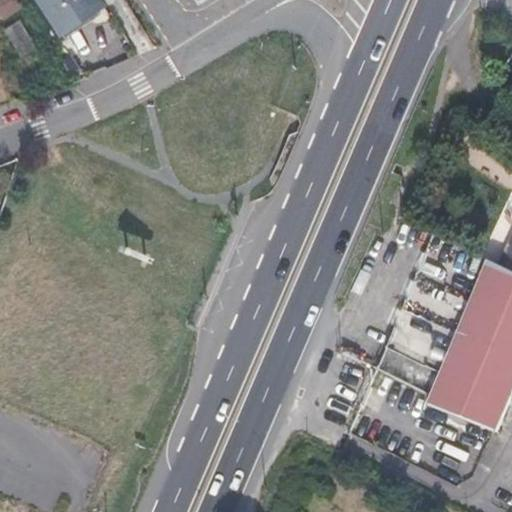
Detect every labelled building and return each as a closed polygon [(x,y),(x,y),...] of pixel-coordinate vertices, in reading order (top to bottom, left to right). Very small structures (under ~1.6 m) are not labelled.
[(0,0),(0,12),(4,19),(26,6),(22,0),(0,0)] [(102,0),(40,0),(64,34),(106,5),(102,0)] [(6,29),(23,56),(38,47),(21,20),(6,29)] [(511,239),(500,266),(511,271),(511,239)] [(511,274),(490,264),(432,405),(502,433),(511,407),(511,274)] [(188,305),(182,319),(189,322),(195,308),(188,305)]
